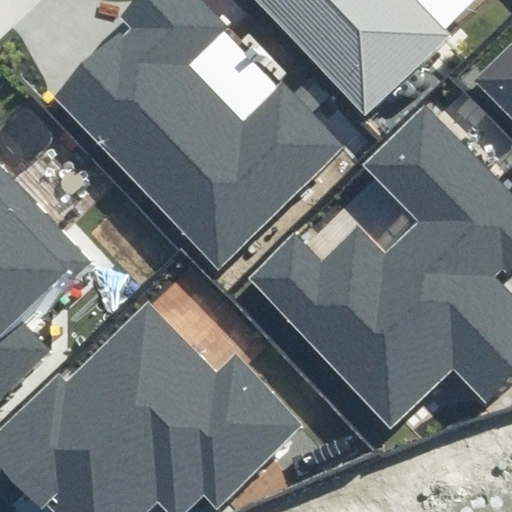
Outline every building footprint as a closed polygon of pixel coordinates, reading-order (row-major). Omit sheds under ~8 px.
[(229,29),(200,0),(138,0),(120,18),(128,26),(57,95),(223,264),(348,142),(279,72),(242,108),(196,61),(229,29)] [(248,0),(369,124),(462,35),(427,0),(248,0)] [(511,47),(480,78),(511,111),(511,47)] [(511,283),(511,190),(430,106),(363,170),(415,224),(382,256),(355,228),(322,259),(297,233),(249,279),(394,430),(457,370),(489,403),(511,380),(511,293),(507,288),(511,283)] [(91,260),(0,160),(0,412),(60,357),(25,320),(91,260)] [(222,367),(152,295),(0,440),(0,489),(17,507),(31,494),(48,511),(143,511),(158,498),(171,511),(187,511),(204,497),(218,511),(228,511),(314,429),(238,351),(222,367)]
